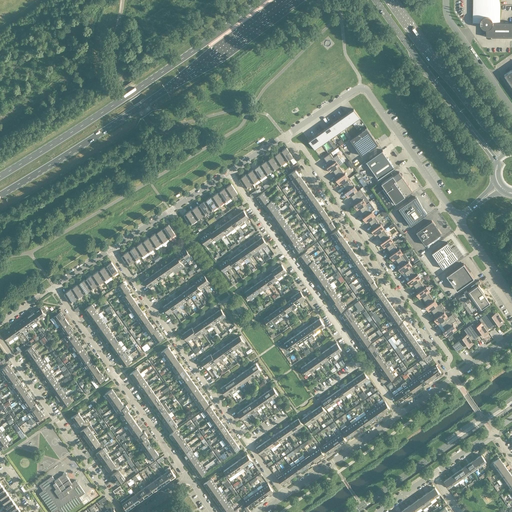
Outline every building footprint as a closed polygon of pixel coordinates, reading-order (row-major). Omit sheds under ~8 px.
[(480,23),(480,24),(480,25),(481,25),(481,26),(482,26),(482,27),(483,28),(484,28),(485,28),(486,28),(486,37),(511,36),(511,21),(498,22),(498,9),(498,8),(498,6),(498,4),(498,2),(498,0),(497,0),(474,0),(474,18),(480,20),(480,21),(480,22),(480,23)] [(360,118),(354,109),(346,114),(352,123),(360,118)] [(352,123),(346,114),(339,119),(345,128),(352,123)] [(345,128),(339,119),(331,125),(337,134),(345,128)] [(337,134),(331,125),(324,130),(330,139),(337,134)] [(350,139),(362,156),(378,144),(367,127),(350,139)] [(324,130),(316,135),(322,144),(328,140),(333,146),(334,145),(330,139),(324,130)] [(322,144),(316,135),(308,140),(315,150),(322,144)] [(293,157),(287,147),(280,151),(286,161),(293,157)] [(383,150),(382,149),(366,161),(377,177),(394,166),(394,165),(393,166),(387,157),(387,158),(385,156),(386,156),(382,150),(383,150)] [(286,161),(280,151),(273,156),(279,166),(286,161)] [(330,153),(324,157),(328,163),(334,159),(333,158),(330,153)] [(329,165),(327,166),(330,172),(333,170),(339,166),(340,165),(343,163),(337,155),(333,158),(334,159),(328,163),(329,165)] [(279,166),(273,156),(266,160),(273,170),(279,166)] [(273,170),(266,160),(259,165),(266,175),(273,170)] [(266,175),(259,165),(252,169),(259,179),(266,175)] [(339,166),(333,170),(337,176),(343,171),(339,166)] [(259,179),(252,169),(246,174),(252,184),(259,179)] [(299,174),(296,169),(288,174),(291,178),(290,179),(291,180),(299,174)] [(338,177),(336,179),(339,184),(342,183),(342,182),(348,178),(349,178),(345,173),(344,173),(343,171),(337,176),(338,177)] [(385,188),(377,193),(388,208),(413,191),(399,172),(393,176),(393,175),(382,183),(385,188)] [(252,184),(246,174),(239,178),(245,188),(252,184)] [(302,179),(299,174),(291,180),(291,181),(292,180),(295,184),(302,179)] [(348,178),(342,182),(342,183),(346,188),(352,184),(348,178)] [(306,183),(302,179),(295,184),(298,188),(297,188),(297,189),(306,183)] [(238,193),(231,183),(224,188),(231,197),(238,193)] [(309,188),(306,183),(297,189),(298,190),(299,189),(302,193),(309,188)] [(347,190),(345,192),(348,197),(351,195),(358,190),(354,185),(353,186),(352,184),(346,188),(347,190)] [(231,197),(224,188),(218,192),(224,202),(231,197)] [(312,193),(309,188),(302,193),(304,197),(303,198),(304,198),(312,193)] [(358,190),(351,195),(355,201),(361,197),(365,194),(360,188),(358,190)] [(224,202),(218,192),(211,197),(217,206),(224,202)] [(267,196),(264,192),(256,197),(260,202),(268,196),(267,195),(267,196)] [(315,197),(312,193),(304,198),(305,199),(308,202),(315,197)] [(269,197),(268,196),(260,202),(263,206),(264,205),(270,201),(268,197),(269,197)] [(415,196),(396,210),(408,227),(427,213),(424,208),(422,209),(420,207),(422,206),(415,196)] [(217,206),(211,197),(204,201),(210,211),(217,206)] [(319,202),(315,197),(308,202),(311,206),(310,207),(310,208),(319,202)] [(356,203),(354,204),(357,210),(360,208),(366,204),(367,203),(366,203),(363,198),(362,198),(361,197),(355,201),(356,203)] [(272,200),(270,201),(264,205),(268,210),(275,205),(272,200)] [(210,211),(204,201),(197,205),(203,215),(210,211)] [(322,207),(319,202),(310,208),(311,209),(312,208),(315,212),(322,207)] [(366,204),(360,208),(364,214),(370,209),(366,204)] [(203,215),(197,205),(190,210),(197,220),(203,215)] [(278,210),(275,205),(268,210),(271,215),(278,210)] [(325,211),(322,207),(315,212),(317,216),(316,216),(317,217),(325,211)] [(365,215),(362,217),(366,222),(369,221),(369,220),(375,216),(376,216),(375,216),(372,211),(371,211),(370,209),(364,214),(365,215)] [(197,220),(190,210),(183,214),(190,224),(197,220)] [(249,218),(244,210),(239,213),(244,221),(248,218),(248,219),(249,218)] [(281,214),(278,210),(271,215),(274,219),(281,214)] [(329,216),(325,211),(317,217),(318,218),(319,217),(321,221),(329,216)] [(244,221),(239,213),(234,217),(240,225),(241,224),(240,223),(244,221)] [(285,219),(281,214),(274,219),(277,224),(285,219)] [(332,221),(329,216),(321,221),(324,225),(323,225),(324,226),(332,221)] [(375,216),(369,220),(369,221),(373,226),(379,222),(375,216)] [(240,225),(234,217),(229,220),(234,227),(238,225),(239,225),(240,225)] [(288,224),(285,219),(277,224),(281,229),(288,224)] [(234,227),(229,220),(225,223),(230,231),(231,231),(231,230),(234,227)] [(324,226),(322,228),(325,233),(335,226),(332,221),(324,226)] [(441,233),(432,221),(416,232),(425,244),(441,233)] [(374,228),(371,230),(375,235),(378,233),(384,229),(384,228),(381,223),(380,224),(379,222),(373,226),(374,228)] [(230,231),(225,223),(220,226),(225,234),(229,231),(230,232),(230,231)] [(175,234),(169,224),(162,228),(168,238),(175,234)] [(291,228),(288,224),(281,229),(284,233),(291,228)] [(225,234),(220,226),(215,230),(221,238),(222,237),(221,236),(225,234)] [(168,238),(162,228),(155,233),(162,243),(168,238)] [(295,233),(291,228),(284,233),(287,238),(295,233)] [(330,234),(333,238),(332,239),(333,240),(341,234),(338,229),(330,234)] [(384,229),(378,233),(382,239),(388,235),(384,229)] [(221,238),(215,230),(211,233),(215,239),(216,240),(220,238),(220,239),(221,238)] [(210,232),(205,235),(211,243),(212,243),(211,242),(215,239),(211,233),(210,232)] [(162,243),(155,233),(148,237),(155,247),(162,243)] [(298,238),(295,233),(287,238),(291,243),(297,239),(298,238)] [(344,238),(341,234),(333,240),(334,240),(337,244),(344,238)] [(211,243),(205,235),(200,238),(205,246),(206,245),(207,247),(210,245),(209,243),(210,244),(211,243)] [(383,241),(380,243),(384,248),(387,246),(386,246),(392,242),(393,242),(393,241),(390,236),(389,236),(388,235),(382,239),(383,241)] [(268,245),(262,236),(257,240),(263,247),(266,244),(267,245),(268,245)] [(155,247),(148,237),(141,242),(148,252),(155,247)] [(348,243),(344,238),(337,244),(340,247),(339,248),(339,249),(348,243)] [(299,242),(297,239),(291,243),(289,244),(293,248),(301,242),(300,242),(299,242)] [(263,247),(257,240),(253,243),(258,250),(259,250),(263,247)] [(148,252),(141,242),(135,246),(141,256),(148,252)] [(301,243),(301,242),(293,248),(296,253),(303,248),(300,244),(301,243)] [(392,242),(386,246),(387,246),(391,252),(397,247),(393,242),(392,242)] [(449,246),(450,246),(447,242),(432,253),(443,268),(458,257),(452,248),(451,249),(449,246)] [(258,250),(253,243),(248,246),(253,254),(257,251),(258,250)] [(351,248),(348,243),(339,249),(340,250),(341,249),(344,253),(351,248)] [(141,256),(135,246),(128,251),(134,261),(141,256)] [(253,254),(248,246),(243,250),(249,257),(250,256),(253,254)] [(392,253),(389,255),(393,260),(393,261),(395,259),(401,254),(402,254),(403,253),(400,248),(399,249),(398,249),(397,247),(391,252),(392,253)] [(354,252),(351,248),(344,253),(346,257),(345,257),(346,258),(354,252)] [(186,249),(181,252),(187,260),(188,262),(193,258),(186,249)] [(249,257),(243,250),(239,253),(244,260),(247,258),(249,257)] [(134,261),(128,251),(121,255),(127,265),(134,261)] [(298,257),(302,261),(310,256),(309,255),(306,251),(298,257)] [(187,260),(181,252),(176,255),(177,257),(181,263),(185,260),(186,261),(187,260)] [(357,257),(354,252),(346,258),(347,259),(347,258),(350,262),(357,257)] [(244,260),(239,253),(234,256),(239,264),(240,263),(244,260)] [(401,254),(395,259),(399,264),(405,260),(402,254),(401,254)] [(239,264),(234,256),(229,260),(234,266),(235,267),(238,264),(239,264)] [(311,256),(310,256),(302,261),(305,266),(306,265),(312,261),(310,257),(311,256)] [(184,266),(181,263),(177,257),(172,260),(179,270),(184,266)] [(361,262),(357,257),(350,262),(353,266),(352,267),(353,267),(361,262)] [(229,258),(224,262),(229,269),(230,268),(234,266),(229,260),(229,258)] [(179,270),(172,260),(168,263),(175,273),(179,270)] [(314,260),(312,261),(306,265),(310,270),(317,265),(314,260)] [(401,266),(398,268),(402,273),(404,271),(410,267),(411,267),(412,266),(408,261),(407,261),(407,262),(405,260),(399,264),(401,266)] [(111,262),(105,266),(111,276),(118,271),(111,262)] [(229,269),(224,262),(219,265),(224,272),(228,270),(229,269)] [(364,266),(361,262),(353,267),(353,268),(354,268),(357,271),(364,266)] [(175,273),(168,263),(163,266),(169,275),(170,276),(175,273)] [(464,263),(447,275),(457,290),(474,278),(464,263)] [(287,271),(281,264),(277,267),(282,275),(283,275),(283,274),(287,271)] [(320,269),(317,265),(310,270),(313,274),(320,269)] [(111,276),(105,266),(98,270),(104,280),(111,276)] [(169,275),(163,266),(158,270),(164,277),(167,274),(168,275),(169,275)] [(367,271),(364,266),(357,271),(359,275),(358,276),(359,277),(367,271)] [(282,275),(277,267),(272,270),(273,272),(277,278),(281,275),(282,276),(282,275)] [(410,267),(404,271),(408,277),(414,273),(410,267)] [(323,274),(320,269),(313,274),(316,279),(323,274)] [(104,280),(98,270),(91,275),(97,285),(104,280)] [(164,277),(158,270),(154,273),(160,281),(160,280),(164,277)] [(371,276),(367,271),(359,277),(360,278),(361,277),(363,281),(371,276)] [(278,279),(277,278),(273,272),(268,275),(274,283),(275,283),(274,282),(278,279)] [(160,281),(154,273),(149,276),(154,284),(158,281),(159,282),(160,281)] [(410,279),(407,281),(411,286),(413,284),(419,280),(420,279),(421,279),(417,273),(416,274),(414,273),(408,277),(410,279)] [(327,279),(323,274),(316,279),(319,284),(327,279)] [(97,285),(91,275),(84,279),(91,289),(97,285)] [(210,283),(204,275),(200,279),(205,286),(206,285),(210,283)] [(274,283),(268,275),(264,278),(269,286),(272,283),(273,284),(274,283)] [(154,284),(149,276),(144,280),(150,288),(151,287),(150,286),(154,284)] [(374,280),(371,276),(363,281),(366,285),(365,285),(366,286),(374,280)] [(269,286),(264,278),(259,282),(265,290),(266,289),(265,288),(269,286)] [(91,289),(84,279),(77,284),(84,294),(91,289)] [(205,286),(200,279),(195,282),(196,283),(200,289),(204,287),(205,286)] [(330,283),(327,279),(319,284),(323,288),(330,283)] [(377,285),(374,280),(366,286),(366,287),(367,286),(370,290),(377,285)] [(419,280),(413,284),(417,290),(423,285),(419,280)] [(127,286),(124,281),(116,287),(119,291),(118,291),(119,292),(127,286)] [(330,283),(323,288),(326,293),(333,288),(336,286),(333,281),(330,283)] [(265,290),(259,282),(254,285),(259,292),(263,290),(264,290),(265,290)] [(201,291),(200,289),(196,283),(191,286),(196,294),(197,293),(201,291)] [(84,294),(77,284),(70,288),(77,298),(84,294)] [(484,295),(482,293),(484,292),(478,284),(478,285),(461,296),(458,298),(471,316),(473,314),(490,302),(484,294),(484,295)] [(259,292),(254,285),(250,288),(255,296),(256,296),(256,295),(259,292)] [(419,291),(416,293),(420,298),(420,299),(422,297),(428,292),(429,292),(430,291),(426,286),(425,287),(423,285),(417,290),(419,291)] [(130,291),(127,286),(119,292),(119,293),(120,292),(123,296),(129,292),(130,291)] [(196,294),(191,286),(186,290),(192,297),(195,295),(196,294)] [(371,292),(375,297),(382,292),(379,287),(371,292)] [(77,298),(70,288),(64,293),(70,303),(77,298)] [(255,296),(250,288),(245,292),(250,299),(250,298),(251,299),(252,300),(254,298),(254,297),(255,296)] [(337,293),(333,288),(326,293),(329,298),(337,293)] [(192,297),(186,290),(182,293),(187,300),(188,300),(192,297)] [(305,298),(300,290),(295,294),(301,301),(302,300),(305,298)] [(132,297),(129,292),(123,296),(122,297),(124,301),(123,301),(124,302),(132,297)] [(385,297),(382,292),(375,297),(378,302),(385,297)] [(428,292),(422,297),(426,302),(432,298),(428,292)] [(187,300),(182,293),(177,296),(182,304),(186,301),(187,300)] [(340,297),(337,293),(329,298),(333,303),(339,298),(340,297)] [(301,301),(295,294),(291,297),(292,298),(296,304),(299,302),(301,301)] [(182,304),(177,296),(172,300),(178,307),(179,306),(182,304)] [(135,301),(132,297),(124,302),(125,303),(126,303),(128,306),(135,301)] [(389,301),(385,297),(378,302),(381,306),(389,301)] [(297,306),(296,304),(292,298),(287,302),(292,309),(293,308),(297,306)] [(341,302),(339,298),(333,303),(331,303),(335,308),(343,302),(342,301),(341,302)] [(427,304),(425,306),(429,311),(431,309),(438,304),(434,299),(434,300),(432,298),(426,302),(427,304)] [(178,307),(172,300),(168,303),(173,310),(177,308),(178,307)] [(139,306),(135,301),(128,306),(131,310),(130,311),(131,312),(139,306)] [(392,306),(389,301),(381,306),(385,311),(392,306)] [(292,309),(287,302),(282,305),(287,312),(291,310),(292,309)] [(343,303),(343,302),(335,308),(338,313),(345,308),(343,304),(343,303)] [(438,304),(431,309),(435,315),(441,311),(445,308),(441,302),(438,304)] [(173,310),(168,303),(163,306),(168,314),(169,315),(170,314),(169,313),(173,310)] [(95,309),(92,304),(84,309),(88,314),(95,309)] [(40,307),(35,310),(41,318),(46,315),(44,312),(47,310),(43,305),(40,307)] [(287,312),(282,305),(278,308),(283,316),(284,315),(287,312)] [(142,310),(139,306),(131,312),(131,313),(132,312),(135,316),(142,310)] [(395,311),(392,306),(385,311),(388,316),(395,311)] [(221,308),(216,312),(222,320),(223,319),(222,319),(226,316),(221,308)] [(283,316),(278,308),(273,312),(278,319),(282,316),(283,316)] [(341,314),(344,318),(352,313),(348,308),(341,314)] [(98,313),(95,309),(88,314),(91,318),(98,313)] [(41,318),(35,310),(31,314),(36,322),(41,318)] [(57,310),(50,315),(52,318),(53,317),(56,322),(64,316),(60,311),(58,313),(57,310)] [(145,315),(142,310),(135,316),(137,319),(136,320),(137,321),(145,315)] [(398,315),(395,311),(388,316),(391,320),(398,315)] [(436,317),(434,319),(437,324),(438,324),(440,322),(448,316),(444,311),(443,312),(442,313),(441,311),(435,315),(436,317)] [(448,316),(440,322),(444,328),(450,323),(450,324),(456,319),(455,318),(458,315),(455,311),(448,316)] [(491,318),(495,324),(497,323),(499,325),(504,321),(497,312),(497,311),(492,315),(492,316),(493,317),(491,318)] [(222,320),(216,312),(211,315),(216,322),(220,320),(221,321),(222,320)] [(278,319),(273,312),(268,315),(274,322),(275,321),(278,319)] [(482,312),(477,315),(482,322),(487,330),(487,329),(495,324),(491,318),(487,312),(484,315),(482,312)] [(102,318),(98,313),(91,318),(94,323),(102,318)] [(355,318),(352,313),(344,318),(348,323),(355,318)] [(36,322),(31,314),(26,317),(32,325),(36,322)] [(149,320),(145,315),(137,321),(138,322),(139,321),(141,325),(149,320)] [(216,322),(211,315),(207,318),(212,327),(213,326),(213,325),(216,322)] [(274,322),(268,315),(263,318),(269,326),(272,323),(274,322)] [(402,320),(398,315),(391,320),(395,325),(402,320)] [(67,321),(64,316),(56,322),(59,326),(67,321)] [(32,325),(26,317),(21,320),(27,328),(32,325)] [(105,323),(102,318),(94,323),(98,328),(105,323)] [(212,327),(207,318),(202,322),(207,329),(211,326),(212,327)] [(325,325),(320,318),(315,321),(320,328),(321,328),(325,325)] [(358,323),(355,318),(348,323),(351,328),(358,323)] [(27,328),(21,320),(17,324),(22,332),(27,328)] [(152,324),(149,320),(141,325),(144,329),(143,329),(144,330),(152,324)] [(70,325),(67,321),(59,326),(63,331),(70,325)] [(320,328),(315,321),(311,324),(316,331),(319,329),(320,328)] [(209,331),(207,329),(202,322),(197,325),(203,333),(204,335),(209,331)] [(396,327),(399,332),(406,326),(403,322),(396,327)] [(476,328),(480,334),(482,333),(484,336),(489,332),(487,329),(487,330),(482,322),(476,325),(477,326),(478,327),(476,328)] [(108,327),(105,323),(98,328),(101,332),(108,327)] [(361,327),(358,323),(351,328),(354,332),(361,327)] [(445,329),(443,331),(446,336),(456,330),(457,329),(453,324),(452,325),(451,325),(450,324),(450,323),(444,328),(445,329)] [(472,323),(464,329),(467,333),(472,340),(480,334),(476,328),(472,323)] [(22,332),(17,324),(12,327),(18,335),(22,332)] [(155,329),(152,324),(144,330),(144,331),(145,331),(148,334),(149,333),(155,329)] [(316,331),(311,324),(306,327),(311,334),(312,334),(316,331)] [(74,330),(70,325),(63,331),(66,335),(72,332),(74,330)] [(203,333),(197,325),(193,328),(197,334),(198,336),(202,333),(202,334),(203,333)] [(410,331),(406,326),(399,332),(402,336),(410,331)] [(18,335),(12,327),(7,330),(13,338),(18,335)] [(112,332),(108,327),(101,332),(104,337),(112,332)] [(192,327),(187,330),(193,338),(194,338),(193,337),(197,334),(193,328),(192,327)] [(306,327),(302,330),(307,338),(308,339),(312,337),(310,335),(311,334),(306,327)] [(365,332),(361,327),(354,332),(357,337),(365,332)] [(156,328),(155,329),(149,333),(152,337),(151,338),(152,339),(160,333),(156,328)] [(13,338),(7,330),(3,334),(8,341),(13,338)] [(193,338),(187,330),(182,334),(187,341),(191,338),(192,339),(193,338)] [(307,338),(302,330),(297,333),(302,341),(303,340),(307,338)] [(413,336),(410,331),(402,336),(406,341),(413,336)] [(75,336),(72,332),(66,335),(64,337),(67,342),(75,336)] [(115,337),(112,332),(104,337),(108,342),(115,337)] [(368,337),(365,332),(357,337),(361,342),(368,337)] [(163,338),(160,333),(152,339),(152,340),(153,339),(156,343),(163,338)] [(302,341),(297,333),(293,337),(298,344),(302,341)] [(463,338),(461,339),(465,345),(467,344),(469,346),(474,343),(472,340),(467,333),(462,337),(463,338)] [(245,342),(240,335),(235,338),(240,346),(241,345),(245,342)] [(78,341),(75,336),(67,342),(70,346),(78,341)] [(416,340),(413,336),(406,341),(409,346),(416,340)] [(118,341),(115,337),(108,342),(111,346),(118,341)] [(298,344),(293,337),(289,340),(294,347),(294,346),(298,344)] [(371,341),(368,337),(361,342),(364,347),(371,341)] [(240,346),(235,338),(230,342),(235,349),(239,347),(240,346)] [(461,339),(452,345),(457,351),(465,345),(461,339)] [(118,341),(111,346),(114,351),(121,346),(124,344),(121,340),(118,341)] [(289,340),(282,344),(284,348),(286,347),(289,350),(293,347),(294,347),(289,340)] [(419,345),(416,340),(409,346),(412,350),(419,345)] [(82,345),(78,341),(70,346),(74,351),(82,345)] [(235,349),(230,342),(225,345),(231,352),(232,352),(235,349)] [(337,342),(332,345),(337,353),(338,352),(342,349),(337,342)] [(365,348),(369,353),(376,348),(372,343),(365,348)] [(36,350),(32,345),(24,351),(28,355),(36,350)] [(85,350),(82,345),(74,351),(77,356),(85,350)] [(231,352),(225,345),(221,348),(226,356),(229,353),(231,352)] [(337,353),(332,345),(328,348),(333,356),(336,353),(337,353)] [(423,350),(419,345),(412,350),(415,355),(423,350)] [(125,351),(121,346),(114,351),(117,356),(125,351)] [(171,351),(168,346),(161,351),(164,356),(171,351)] [(226,356),(221,348),(216,352),(221,359),(222,358),(226,356)] [(333,356),(328,348),(323,352),(328,359),(329,358),(333,356)] [(379,352),(376,348),(369,353),(372,358),(379,352)] [(39,354),(36,350),(28,355),(31,360),(39,354)] [(88,355),(85,350),(77,356),(80,360),(88,355)] [(426,355),(423,350),(415,355),(419,360),(426,355)] [(128,355),(125,351),(117,356),(121,360),(128,355)] [(174,355),(171,351),(164,356),(162,358),(164,361),(165,361),(167,360),(174,355)] [(221,359),(216,352),(211,355),(217,362),(220,360),(221,359)] [(328,359),(323,352),(319,355),(324,362),(328,359)] [(382,357),(379,352),(372,358),(375,362),(382,357)] [(42,359),(39,354),(31,360),(34,365),(42,359)] [(211,354),(206,357),(211,364),(212,363),(213,364),(214,366),(217,363),(217,362),(211,355),(211,354)] [(92,359),(88,355),(80,360),(84,365),(92,359)] [(132,360),(128,355),(121,360),(124,365),(132,360)] [(178,360),(174,355),(167,360),(168,361),(170,365),(178,360)] [(324,362),(319,355),(314,358),(320,365),(320,364),(324,362)] [(45,357),(42,359),(34,365),(38,369),(45,364),(48,362),(45,357)] [(211,364),(206,357),(201,360),(206,368),(210,365),(211,364)] [(386,362),(382,357),(375,362),(378,367),(386,362)] [(320,365),(314,358),(310,361),(315,368),(319,366),(320,365)] [(95,364),(92,359),(84,365),(81,367),(84,371),(87,370),(95,364)] [(181,364),(178,360),(170,365),(173,368),(174,369),(181,364)] [(386,362),(378,367),(382,372),(389,366),(392,364),(389,360),(386,362)] [(315,368),(310,361),(306,364),(311,371),(315,368)] [(256,363),(251,366),(256,373),(257,372),(261,370),(256,363)] [(0,369),(3,374),(11,369),(8,364),(0,369)] [(49,369),(45,364),(38,369),(41,374),(49,369)] [(98,369),(95,364),(87,370),(90,374),(98,369)] [(184,369),(181,364),(174,369),(174,370),(177,374),(184,369)] [(311,371),(306,364),(301,367),(306,374),(310,372),(311,371)] [(436,365),(431,368),(436,375),(441,372),(436,365)] [(256,373),(251,366),(247,369),(252,376),(256,374),(256,373)] [(392,371),(389,366),(382,372),(385,376),(392,371)] [(140,373),(137,368),(130,373),(133,378),(140,373)] [(436,375),(431,368),(426,371),(431,379),(436,375)] [(14,374),(11,369),(3,374),(7,379),(14,374)] [(52,373),(49,369),(41,374),(44,379),(52,373)] [(101,373),(98,369),(90,374),(94,379),(101,373)] [(187,373),(184,369),(177,374),(179,377),(180,378),(187,373)] [(252,376),(247,369),(243,372),(248,379),(252,376)] [(396,376),(392,371),(385,376),(388,381),(396,376)] [(431,379),(426,371),(422,375),(427,382),(431,379)] [(248,379),(243,372),(238,375),(243,382),(247,380),(248,379)] [(364,372),(359,375),(364,382),(369,379),(364,372)] [(55,378),(52,373),(44,379),(47,383),(55,378)] [(105,378),(101,373),(94,379),(97,384),(105,378)] [(143,377),(143,376),(140,373),(133,378),(136,382),(143,377)] [(190,377),(187,373),(180,378),(180,379),(183,382),(190,377)] [(18,378),(14,374),(7,379),(10,384),(18,378)] [(243,382),(238,375),(234,378),(239,385),(240,385),(243,382)] [(364,382),(359,375),(354,378),(360,386),(364,382)] [(427,382),(422,375),(417,378),(422,385),(427,382)] [(146,382),(144,378),(143,377),(136,382),(139,387),(146,382)] [(193,382),(190,377),(183,382),(185,386),(186,387),(193,382)] [(21,383),(18,378),(10,384),(13,388),(21,383)] [(59,383),(55,378),(47,383),(51,388),(59,383)] [(239,385),(234,378),(229,381),(234,389),(238,386),(239,385)] [(360,386),(354,378),(350,381),(355,389),(360,386)] [(422,385),(417,378),(412,381),(417,389),(422,385)] [(236,391),(234,389),(229,381),(225,385),(230,392),(229,392),(231,394),(232,393),(233,394),(236,391)] [(355,389),(350,381),(345,385),(350,392),(355,389)] [(417,389),(412,381),(408,384),(413,392),(417,389)] [(150,386),(149,385),(146,382),(139,387),(142,391),(150,386)] [(196,386),(193,382),(186,387),(187,388),(189,391),(196,386)] [(24,388),(21,383),(13,388),(16,393),(24,388)] [(62,387),(59,383),(51,388),(54,393),(62,387)] [(413,392),(408,384),(403,388),(408,395),(413,392)] [(230,392),(225,385),(220,388),(225,395),(229,392),(230,392)] [(350,392),(345,385),(340,388),(346,395),(350,392)] [(64,386),(62,387),(54,393),(57,397),(65,392),(68,390),(64,386)] [(153,390),(150,387),(150,386),(142,391),(145,396),(153,390)] [(199,391),(196,386),(189,391),(187,393),(190,396),(192,395),(192,396),(199,391)] [(273,387),(268,390),(274,397),(278,394),(273,387)] [(28,392),(24,388),(16,393),(20,398),(28,392)] [(115,393),(112,388),(105,393),(108,398),(115,393)] [(346,395),(340,388),(336,391),(341,399),(346,395)] [(408,395),(403,388),(398,391),(403,398),(408,395)] [(156,395),(155,394),(153,390),(145,396),(149,400),(156,395)] [(264,393),(269,400),(273,398),(274,397),(268,390),(264,393)] [(202,395),(199,391),(192,396),(193,397),(195,400),(202,395)] [(341,399),(336,391),(331,395),(336,402),(341,399)] [(403,398),(398,391),(393,395),(399,402),(403,398)] [(31,397),(28,392),(20,398),(23,403),(31,397)] [(69,397),(65,392),(57,397),(61,402),(69,397)] [(118,397),(115,393),(108,398),(111,402),(118,397)] [(269,400),(264,393),(260,396),(265,404),(266,403),(269,400)] [(159,399),(156,396),(156,395),(149,400),(152,404),(159,399)] [(206,399),(202,395),(195,400),(198,404),(198,405),(206,399)] [(336,402),(331,395),(326,398),(332,405),(336,402)] [(265,404),(260,396),(255,399),(260,407),(264,404),(265,404)] [(23,403),(21,404),(24,409),(26,407),(34,402),(31,397),(23,403)] [(72,401),(69,397),(61,402),(64,407),(72,401)] [(121,402),(118,397),(111,402),(114,407),(121,402)] [(332,405),(326,398),(322,401),(327,409),(332,405)] [(162,404),(161,403),(159,399),(152,404),(155,409),(162,404)] [(209,404),(206,399),(198,405),(199,405),(202,409),(209,404)] [(260,407),(255,399),(251,403),(256,410),(257,409),(260,407)] [(384,401),(380,404),(385,412),(390,408),(384,401)] [(38,406),(34,402),(26,407),(30,412),(38,406)] [(124,406),(121,402),(114,407),(117,411),(119,410),(125,406),(124,406)] [(168,406),(165,403),(164,403),(163,405),(162,404),(155,409),(158,413),(168,406)] [(256,410),(251,403),(246,406),(251,413),(255,410),(256,410)] [(385,412),(380,404),(375,407),(380,415),(385,412)] [(126,405),(124,406),(125,406),(119,410),(122,414),(122,415),(128,411),(129,410),(126,405)] [(321,405),(316,408),(322,415),(326,412),(321,405)] [(30,412),(27,414),(30,418),(41,411),(38,406),(30,412)] [(158,413),(161,418),(168,413),(168,412),(170,410),(168,406),(158,413)] [(203,411),(206,416),(213,411),(210,406),(203,411)] [(251,413),(246,406),(242,409),(247,416),(248,415),(251,413)] [(380,415),(375,407),(370,411),(375,418),(380,415)] [(168,413),(161,418),(164,422),(171,417),(174,415),(172,412),(173,412),(176,410),(174,408),(172,410),(171,409),(170,410),(171,412),(169,413),(168,413)] [(322,415),(316,408),(312,411),(317,419),(322,415)] [(247,416),(242,409),(237,412),(242,419),(246,417),(247,416)] [(44,416),(41,411),(30,418),(34,423),(44,416)] [(122,415),(122,414),(120,415),(124,420),(131,415),(128,411),(122,415)] [(217,415),(213,411),(206,416),(209,420),(217,415)] [(317,419),(312,411),(307,414),(312,422),(317,419)] [(375,418),(370,411),(366,414),(371,421),(375,418)] [(82,417),(78,412),(71,417),(74,422),(82,417)] [(312,422),(307,414),(302,418),(307,425),(312,422)] [(371,421),(366,414),(361,417),(366,425),(371,421)] [(134,419),(131,415),(124,420),(127,424),(134,419)] [(220,420),(217,415),(209,420),(213,425),(220,420)] [(359,415),(354,418),(356,421),(362,428),(366,425),(361,417),(359,415)] [(84,420),(82,417),(74,422),(78,426),(82,423),(84,425),(89,421),(87,418),(84,420)] [(174,421),(171,417),(164,422),(167,426),(174,421)] [(298,418),(293,421),(299,428),(303,425),(298,418)] [(137,424),(134,419),(127,424),(130,429),(137,424)] [(223,425),(220,420),(213,425),(216,430),(223,425)] [(91,424),(89,421),(84,425),(85,427),(80,430),(84,435),(93,428),(91,425),(91,424)] [(178,426),(175,422),(174,421),(167,426),(170,431),(178,426)] [(299,428),(293,421),(289,424),(294,432),(299,428)] [(362,428),(356,421),(352,424),(357,431),(362,428)] [(140,428),(137,424),(130,429),(133,433),(140,428)] [(294,432),(289,424),(284,428),(289,435),(294,432)] [(357,431),(352,424),(347,427),(352,435),(357,431)] [(227,429),(223,425),(216,430),(219,434),(227,429)] [(346,425),(341,429),(347,438),(352,435),(347,427),(346,425)] [(96,433),(93,428),(84,435),(87,439),(94,434),(96,433)] [(143,432),(140,428),(133,433),(131,435),(134,439),(138,437),(137,437),(143,433),(143,432)] [(289,435),(284,428),(279,431),(285,438),(289,435)] [(177,429),(169,434),(173,439),(180,434),(177,429)] [(230,434),(227,429),(219,434),(223,439),(230,434)] [(145,431),(143,432),(143,433),(137,437),(138,437),(141,441),(146,437),(148,436),(145,431)] [(285,438),(279,431),(275,434),(280,442),(285,438)] [(341,433),(336,436),(341,444),(346,440),(341,433)] [(97,439),(94,434),(87,439),(90,444),(97,439)] [(183,439),(180,434),(173,439),(176,444),(183,439)] [(233,439),(230,434),(223,439),(226,444),(233,439)] [(280,442),(275,434),(270,438),(275,445),(280,442)] [(9,441),(5,436),(0,439),(0,444),(1,446),(9,441)] [(341,444),(336,436),(332,439),(337,447),(341,444)] [(141,441),(139,442),(142,446),(149,441),(146,437),(141,441)] [(275,445),(270,438),(265,441),(271,448),(275,445)] [(100,442),(97,439),(90,444),(93,448),(98,445),(99,447),(105,443),(103,440),(100,442)] [(101,449),(96,452),(99,457),(106,452),(109,450),(107,446),(112,443),(110,439),(105,443),(99,447),(101,449)] [(187,443),(183,439),(176,444),(179,449),(187,443)] [(236,443),(233,439),(226,444),(229,448),(236,443)] [(337,447),(332,439),(327,443),(332,450),(337,447)] [(152,446),(149,441),(142,446),(145,451),(152,446)] [(271,448),(265,441),(261,444),(266,451),(271,448)] [(190,448),(187,443),(179,449),(183,453),(190,448)] [(240,448),(236,443),(229,448),(232,453),(240,448)] [(332,450),(327,443),(322,446),(327,454),(332,450)] [(266,451),(261,444),(256,448),(261,455),(266,451)] [(156,450),(152,446),(145,451),(148,455),(156,450)] [(319,447),(314,450),(319,458),(324,454),(319,447)] [(193,453),(190,448),(183,453),(186,458),(193,453)] [(159,455),(156,450),(148,455),(146,457),(150,463),(152,461),(152,460),(159,455)] [(319,458),(314,450),(309,454),(315,461),(319,458)] [(110,456),(106,452),(99,457),(102,461),(110,456)] [(197,457),(193,453),(186,458),(189,463),(197,457)] [(479,457),(477,458),(481,465),(486,461),(483,457),(485,456),(483,453),(478,456),(479,457)] [(247,454),(242,457),(247,465),(252,461),(247,454)] [(315,461),(309,454),(305,457),(310,464),(315,461)] [(113,461),(110,456),(102,461),(105,466),(113,461)] [(200,462),(197,457),(189,463),(193,467),(200,462)] [(247,465),(242,457),(238,461),(243,468),(247,465)] [(310,464),(305,457),(300,460),(305,468),(310,464)] [(492,462),(495,467),(502,463),(501,461),(501,460),(499,457),(492,462)] [(481,465),(477,458),(475,459),(472,461),(477,468),(481,465)] [(115,459),(113,461),(105,466),(109,470),(113,467),(115,469),(120,465),(118,462),(118,463),(115,459)] [(305,468),(300,460),(295,464),(301,471),(305,468)] [(243,468),(238,461),(233,464),(238,471),(243,468)] [(477,468),(472,461),(469,463),(467,465),(472,471),(477,468)] [(203,467),(200,462),(193,467),(196,472),(203,467)] [(503,464),(502,463),(495,467),(499,472),(506,467),(504,464),(503,464)] [(238,471),(233,464),(228,467),(233,474),(238,471)] [(301,471),(295,464),(291,467),(296,474),(301,471)] [(116,471),(112,475),(115,479),(122,474),(125,472),(120,465),(115,469),(116,471)] [(472,471),(467,465),(466,466),(465,466),(462,468),(467,475),(472,471)] [(169,467),(165,470),(171,479),(176,476),(169,467)] [(207,472),(203,467),(196,472),(199,477),(207,472)] [(228,467),(223,471),(229,478),(230,480),(235,477),(233,474),(228,467)] [(296,474),(291,467),(286,470),(291,477),(296,474)] [(508,470),(506,467),(499,472),(502,477),(509,472),(507,470),(508,470)] [(467,475),(462,468),(460,470),(458,471),(463,478),(467,475)] [(171,479),(165,470),(160,473),(162,475),(167,482),(171,479)] [(291,477),(286,470),(281,473),(287,481),(291,477)] [(463,478),(458,471),(456,473),(456,472),(453,474),(458,481),(463,478)] [(55,480),(52,475),(39,484),(43,490),(39,493),(52,511),(53,511),(54,511),(65,511),(82,500),(79,496),(85,492),(76,480),(72,483),(66,475),(67,473),(66,472),(64,472),(63,473),(63,474),(55,480)] [(510,474),(509,472),(502,477),(500,478),(503,483),(505,481),(511,476),(511,475),(510,473),(510,474)] [(287,481),(281,473),(277,477),(282,484),(287,481)] [(125,479),(122,474),(115,479),(118,484),(125,479)] [(458,481),(453,474),(450,476),(451,477),(449,478),(453,485),(458,481)] [(167,482),(162,475),(157,478),(162,485),(167,482)] [(162,485),(157,478),(153,481),(158,488),(162,485)] [(204,483),(207,488),(214,483),(211,478),(204,483)] [(453,485),(449,478),(447,479),(444,481),(449,488),(453,485)] [(158,488),(153,481),(148,484),(153,491),(158,488)] [(218,487),(214,483),(207,488),(210,492),(218,487)] [(268,483),(263,486),(268,494),(273,490),(268,483)] [(153,491),(148,484),(144,487),(149,494),(153,491)] [(261,484),(257,488),(258,490),(263,497),(268,494),(263,486),(261,484)] [(149,494),(144,487),(140,490),(145,497),(149,494)] [(221,492),(218,487),(210,492),(214,497),(221,492)] [(440,494),(435,487),(432,489),(430,491),(435,497),(440,494)] [(9,494),(6,490),(0,493),(0,497),(2,499),(9,494)] [(145,497),(140,490),(135,494),(140,500),(145,497)] [(221,492),(214,497),(217,502),(224,497),(227,494),(224,490),(221,492)] [(263,497),(258,490),(253,493),(259,500),(263,497)] [(134,491),(129,495),(136,504),(140,500),(135,494),(134,491)] [(252,491),(247,494),(254,504),(259,500),(253,493),(252,491)] [(437,500),(435,497),(430,491),(429,492),(428,492),(425,494),(430,501),(432,503),(437,500)] [(12,499),(9,494),(2,499),(5,504),(12,499)] [(247,494),(242,498),(249,507),(254,504),(247,494)] [(430,501),(425,494),(423,496),(421,497),(427,506),(432,503),(430,501)] [(136,504),(129,495),(125,498),(131,507),(136,504)] [(228,501),(224,497),(217,502),(220,506),(228,501)] [(427,506),(421,497),(419,499),(419,498),(416,500),(423,509),(427,506)] [(131,507),(125,498),(120,501),(127,510),(131,507)] [(15,503),(12,499),(5,504),(8,508),(15,503)] [(228,501),(220,506),(223,511),(231,506),(234,504),(230,499),(228,501)] [(418,511),(423,509),(416,500),(413,502),(414,503),(412,504),(416,511),(417,511),(418,511)] [(11,511),(18,508),(15,503),(8,508),(10,511),(11,511)]
